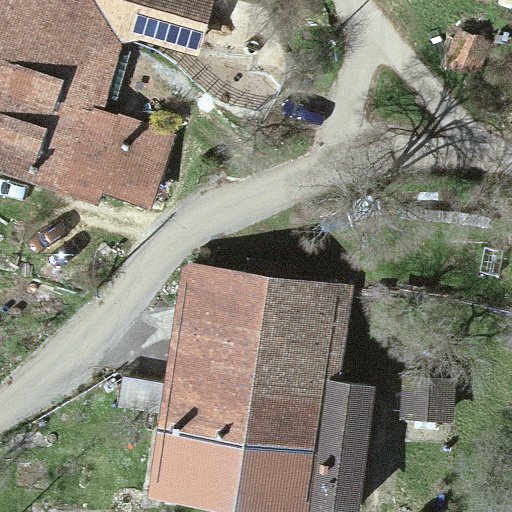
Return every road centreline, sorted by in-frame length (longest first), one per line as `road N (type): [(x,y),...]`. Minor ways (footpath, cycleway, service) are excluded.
road 1 (unclassified): [(511,161),(404,149),(273,187),(182,241),(110,318),(0,410)]
road 2 (track): [(451,151),(391,91),(347,0)]
road 3 (track): [(331,164),(362,30)]
